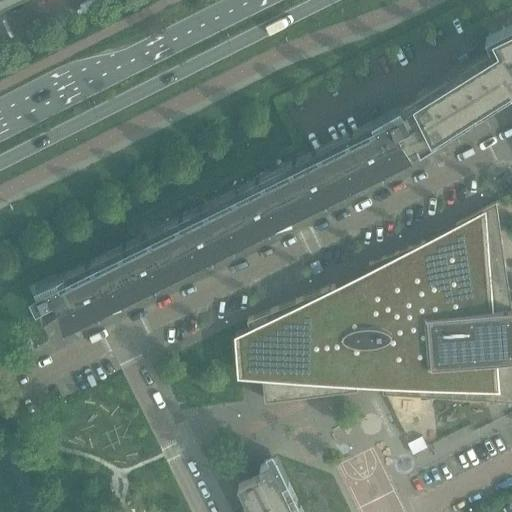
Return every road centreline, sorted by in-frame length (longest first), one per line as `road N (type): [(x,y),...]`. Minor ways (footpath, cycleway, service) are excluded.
road 1 (residential): [(122,335),(511,151)]
road 2 (secondary): [(0,167),(330,0)]
road 3 (secondary): [(255,0),(0,120)]
road 4 (residential): [(207,511),(122,335)]
